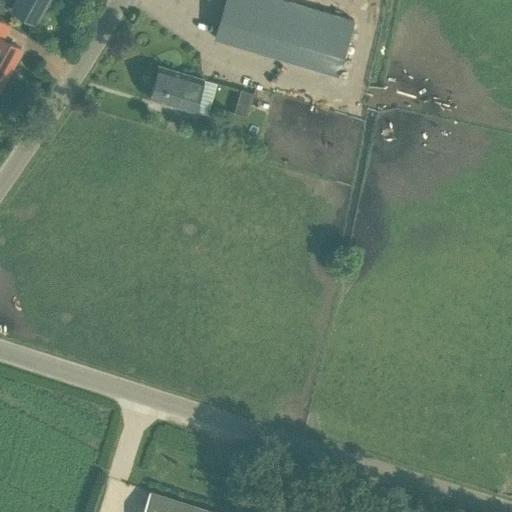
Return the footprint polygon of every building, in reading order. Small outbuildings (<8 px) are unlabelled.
[(35,20),(45,0),(17,0),(13,9),(35,20)] [(336,72),(352,19),(290,0),(226,0),(215,35),(336,72)] [(0,84),(11,63),(20,47),(1,36),(8,22),(0,17),(0,84)] [(193,109),(201,79),(158,66),(149,96),(193,109)] [(234,111),(245,114),(252,91),(241,88),(234,111)] [(143,511),(219,511),(150,490),(143,511)]
